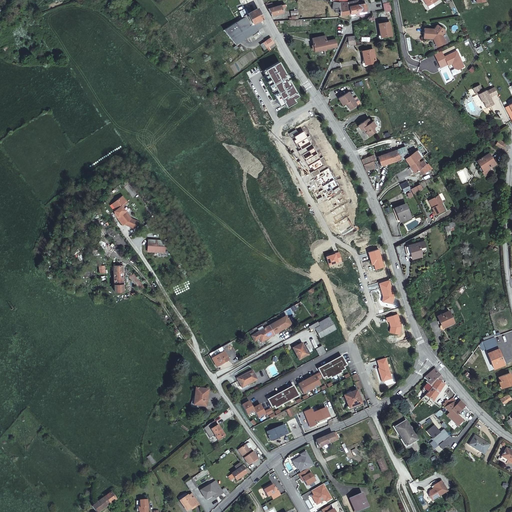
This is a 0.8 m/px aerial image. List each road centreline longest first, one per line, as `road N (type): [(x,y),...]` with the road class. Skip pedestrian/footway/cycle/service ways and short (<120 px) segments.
road 1 (unclassified): [(320,101),(272,129),(330,235),(355,251),(374,313),(345,347)]
road 2 (residential): [(428,354),(364,173),(320,101)]
road 3 (residential): [(271,458),(153,290)]
road 4 (residential): [(511,297),(505,234),(511,162)]
